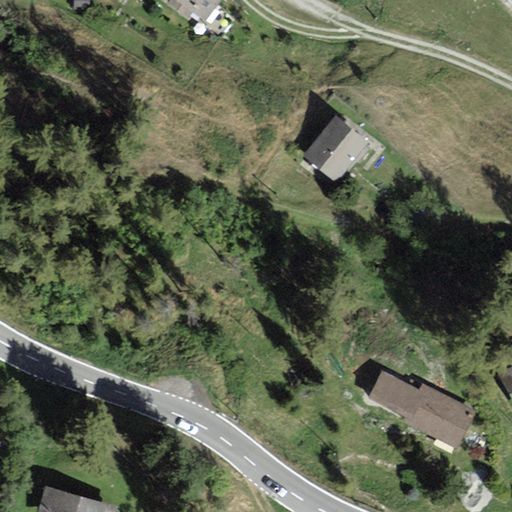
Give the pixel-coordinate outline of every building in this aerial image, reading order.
[(172,0),(203,25),(223,0),(172,0)] [(369,150),(338,121),(306,157),(337,185),(369,150)] [(511,368),(499,376),(511,400),(511,368)] [(420,392),(384,374),(370,402),(461,447),(478,411),(424,384),(420,392)] [(121,511),(122,511),(47,490),(40,511),(121,511)]
